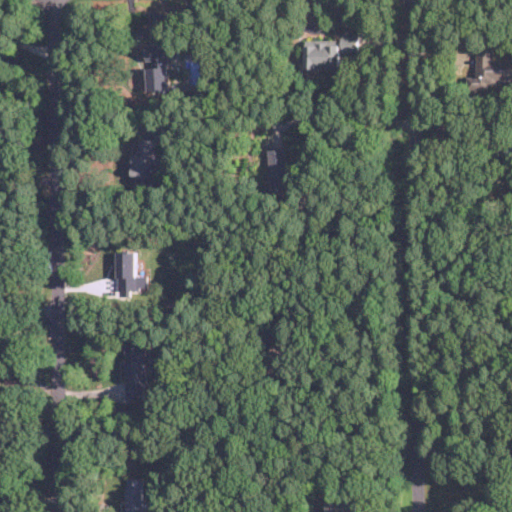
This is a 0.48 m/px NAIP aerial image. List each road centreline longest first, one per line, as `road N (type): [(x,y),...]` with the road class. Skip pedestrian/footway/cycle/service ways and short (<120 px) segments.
road 1 (residential): [(61,511),(55,0)]
road 2 (residential): [(420,511),(415,0)]
